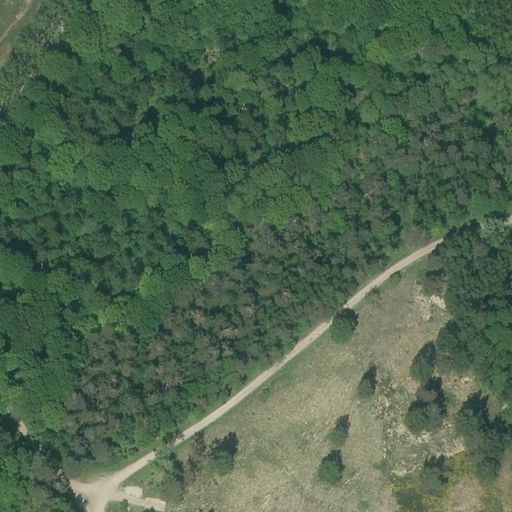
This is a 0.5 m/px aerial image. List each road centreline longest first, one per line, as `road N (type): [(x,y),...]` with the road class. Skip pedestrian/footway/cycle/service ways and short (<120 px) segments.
road 1 (track): [(92,511),(102,488),(181,438),(417,253),(511,229)]
road 2 (track): [(82,511),(0,397)]
